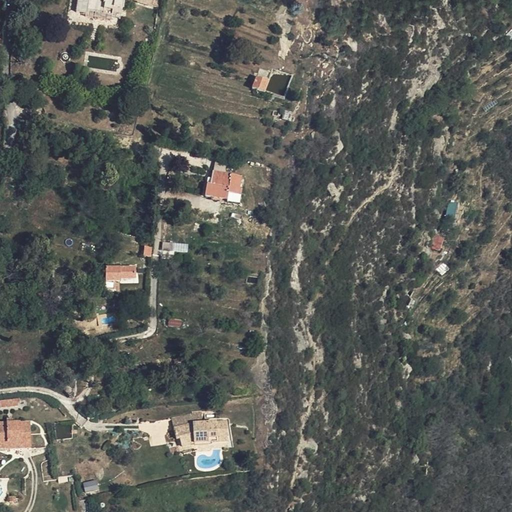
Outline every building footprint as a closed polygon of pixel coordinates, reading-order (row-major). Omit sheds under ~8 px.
[(72,0),(69,16),(78,18),(79,12),(103,19),(104,15),(113,17),(117,3),(108,0),(72,0)] [(149,0),(124,0),(124,2),(149,15),(153,2),(149,0)] [(78,18),(77,22),(101,28),(103,21),(103,19),(79,12),(78,18)] [(103,19),(103,21),(111,24),(113,17),(104,15),(103,19)] [(252,87),(265,91),(269,79),(256,75),(252,87)] [(15,100),(27,104),(30,92),(18,89),(15,100)] [(227,210),(233,185),(202,177),(200,190),(196,190),(194,203),(227,210)] [(448,201),(445,215),(454,217),(457,202),(448,201)] [(445,237),(439,235),(436,234),(432,247),(442,251),(445,237)] [(442,275),(449,269),(443,263),(436,269),(442,275)] [(108,279),(109,271),(93,270),(93,284),(108,285),(108,279)] [(121,271),(109,271),(108,279),(121,279),(121,271)] [(161,431),(187,425),(184,416),(158,421),(161,431)] [(187,427),(187,425),(161,431),(162,440),(165,440),(167,448),(179,445),(214,446),(214,428),(187,427)] [(14,426),(1,427),(0,426),(0,444),(8,445),(8,449),(16,449),(14,426)] [(410,468),(408,467),(407,478),(418,480),(420,462),(411,461),(410,468)] [(82,482),(85,493),(99,490),(96,479),(82,482)]
